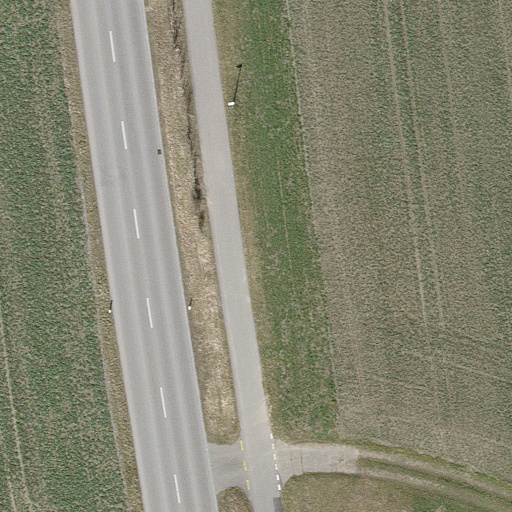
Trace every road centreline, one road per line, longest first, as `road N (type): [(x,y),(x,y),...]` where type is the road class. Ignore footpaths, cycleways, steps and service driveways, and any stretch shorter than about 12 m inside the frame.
road 1 (secondary): [(105,0),(182,511)]
road 2 (track): [(176,474),(354,459),(511,511)]
